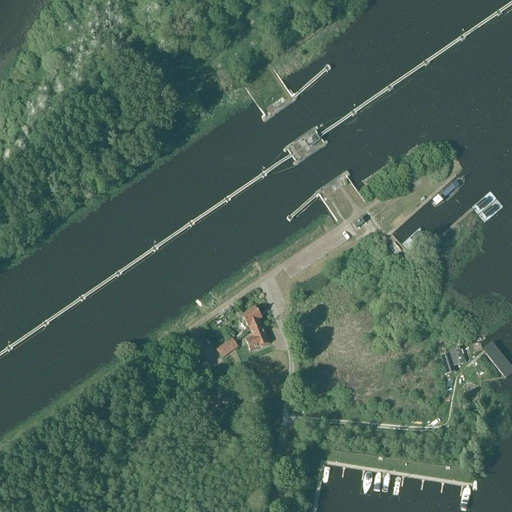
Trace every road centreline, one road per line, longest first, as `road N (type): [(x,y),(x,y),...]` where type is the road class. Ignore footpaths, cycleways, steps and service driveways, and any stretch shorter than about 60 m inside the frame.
road 1 (residential): [(272,511),(291,354),(268,275)]
road 2 (residential): [(219,375),(196,326),(268,275)]
